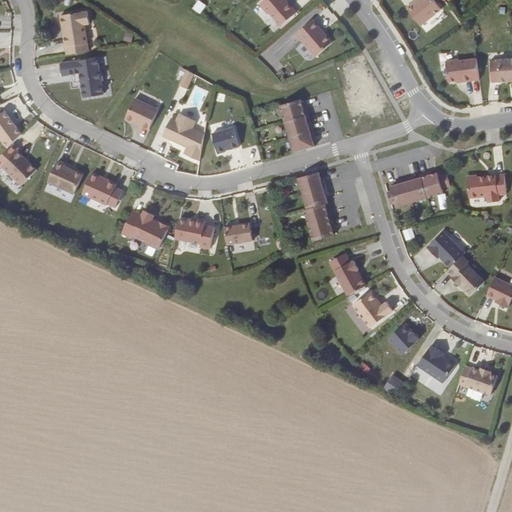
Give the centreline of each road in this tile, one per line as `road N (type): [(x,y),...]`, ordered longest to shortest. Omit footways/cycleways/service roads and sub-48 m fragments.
road 1 (residential): [(23,0),(29,75),(39,98),(181,180),(216,184),(361,144)]
road 2 (residential): [(361,144),(398,259),(423,294),(458,321),(511,340)]
road 3 (residential): [(430,113),(353,0)]
